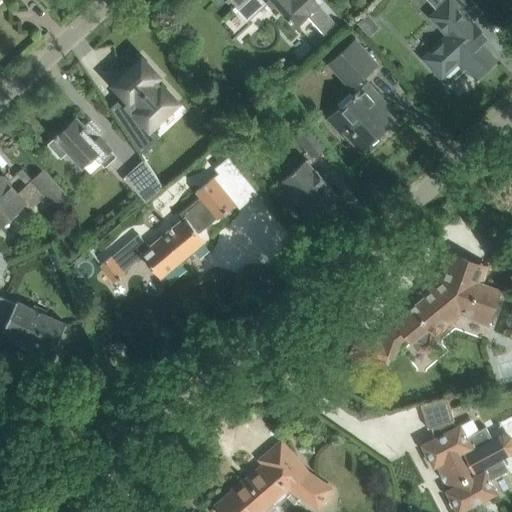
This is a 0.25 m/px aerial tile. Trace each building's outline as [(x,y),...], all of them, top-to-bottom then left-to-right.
[(226,0),(230,3),(234,8),(246,22),(271,0),(287,17),(295,26),(307,15),(299,6),(300,5),(295,0),(226,0)] [(319,5),(321,3),(318,0),(302,0),(303,0),(304,1),(300,5),(299,6),(307,15),(326,35),(337,25),(319,5)] [(481,73),(483,72),(489,66),(491,65),(491,63),(492,61),(492,59),(492,57),(491,55),(490,52),(472,33),(473,31),(474,30),(474,29),(475,27),(475,26),(474,24),(473,23),(472,22),(474,20),(474,21),(483,12),(472,0),(427,0),(436,9),(429,16),(446,35),(422,58),(436,73),(450,60),(452,59),(454,59),(456,60),(458,61),(469,73),(470,73),(472,74),(476,75),(477,74),(480,74),(481,73)] [(355,39),(326,65),(350,91),(379,65),(355,39)] [(123,95),(109,108),(141,154),(159,137),(151,128),(179,102),(157,78),(159,76),(142,57),(113,84),(123,95)] [(337,104),(340,107),(326,119),(338,132),(342,129),(361,149),(393,121),(385,112),(389,109),(366,83),(352,95),(350,93),(337,104)] [(201,114),(188,122),(203,147),(216,139),(201,114)] [(48,144),(60,157),(68,150),(82,166),(94,155),(104,166),(115,156),(98,138),(101,136),(89,122),(82,128),(75,120),(59,134),(57,132),(53,136),(55,138),(48,144)] [(310,126),(297,135),(312,157),(325,148),(310,126)] [(123,179),(146,201),(163,187),(143,160),(123,179)] [(290,192),(289,192),(301,206),(302,205),(313,218),(337,197),(326,184),(327,184),(316,170),(315,171),(305,160),(281,180),(290,192)] [(0,224),(23,203),(30,210),(40,201),(44,205),(47,202),(29,182),(30,181),(20,170),(16,174),(26,185),(16,194),(0,177),(0,224)] [(55,207),(67,196),(43,170),(31,181),(55,207)] [(205,242),(199,233),(217,218),(218,218),(235,204),(212,177),(195,191),(200,197),(177,215),(181,219),(148,247),(137,234),(100,265),(114,282),(143,258),(161,279),(205,242)] [(255,197),(241,180),(231,188),(245,205),(255,197)] [(1,249),(0,249),(0,279),(8,260),(1,249)] [(381,366),(387,352),(393,355),(398,341),(406,335),(412,342),(412,343),(418,350),(426,351),(434,344),(434,335),(460,314),(487,324),(499,290),(481,283),(487,267),(448,253),(438,278),(428,286),(433,292),(428,297),(427,295),(384,331),(380,340),(358,332),(350,355),(381,366)] [(0,296),(0,326),(4,328),(3,330),(17,337),(15,341),(32,349),(34,344),(53,353),(56,346),(59,347),(66,333),(63,332),(66,324),(45,315),(47,312),(33,306),(32,308),(16,301),(15,304),(0,296)] [(511,439),(511,436),(502,435),(492,440),(485,427),(466,437),(460,425),(455,427),(452,421),(454,420),(446,396),(420,404),(427,429),(431,427),(434,439),(422,445),(434,466),(437,464),(450,489),(447,491),(457,511),(458,511),(495,492),(489,480),(508,470),(501,457),(511,451),(511,439)] [(220,511),(261,511),(271,504),(275,505),(280,504),(285,500),(287,495),(286,491),(289,488),(318,507),(319,506),(330,489),(307,473),(281,442),(260,460),(264,464),(216,506),(220,511)]
